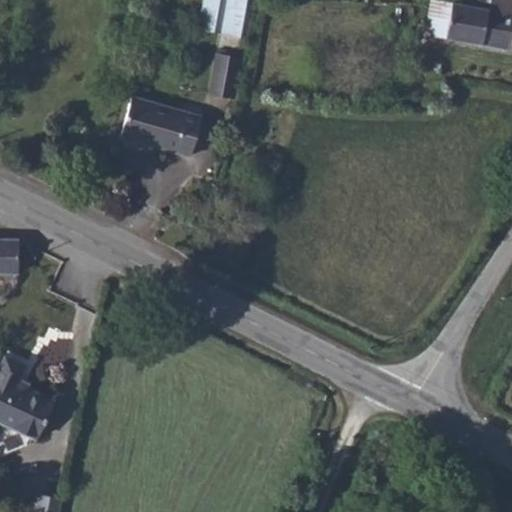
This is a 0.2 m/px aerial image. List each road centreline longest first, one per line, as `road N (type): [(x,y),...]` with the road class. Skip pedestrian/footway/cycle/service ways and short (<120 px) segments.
road 1 (unclassified): [(0,195),(412,406)]
road 2 (unknown): [(91,241),(47,466)]
road 3 (unclassified): [(412,406),(511,248)]
road 4 (track): [(373,386),(315,511)]
